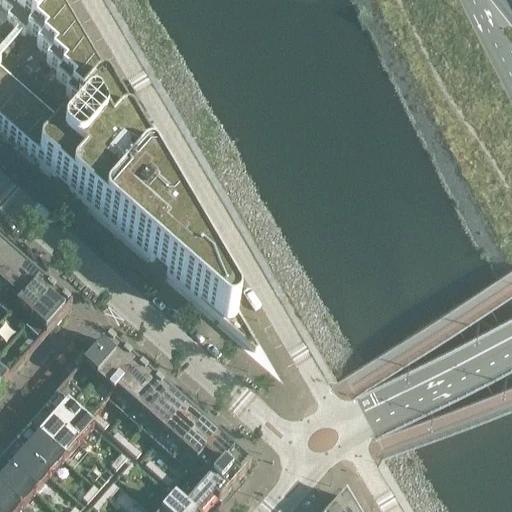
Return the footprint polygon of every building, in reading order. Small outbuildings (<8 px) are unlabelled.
[(35,162),(67,190),(124,125),(102,86),(92,70),(82,53),(73,37),(63,20),(53,4),(51,0),(0,0),(0,131),(8,138),(21,150),(35,162)] [(257,351),(183,225),(124,125),(102,86),(80,111),(79,110),(76,114),(83,121),(66,139),(60,134),(35,162),(67,190),(167,278),(253,354),(254,354),(255,354),(256,354),(257,353),(257,352),(257,351)] [(0,250),(0,266),(8,258),(6,256),(0,250)] [(8,258),(0,266),(0,299),(24,272),(10,260),(8,258)] [(24,272),(0,299),(0,320),(5,325),(6,325),(14,315),(20,309),(40,286),(38,284),(24,272)] [(20,309),(14,315),(29,328),(54,299),(41,288),(42,288),(40,286),(20,309)] [(54,299),(29,328),(45,342),(54,331),(63,321),(70,312),(68,310),(67,311),(54,299)] [(30,358),(45,342),(29,328),(14,315),(6,325),(5,325),(0,330),(0,380),(6,386),(30,358)] [(211,511),(217,506),(226,495),(219,488),(230,476),(237,483),(248,470),(105,344),(0,464),(0,511),(211,511)] [(351,511),(344,499),(332,511),(351,511)]
